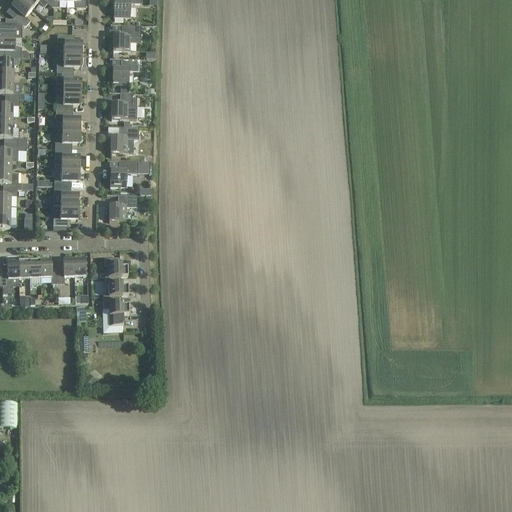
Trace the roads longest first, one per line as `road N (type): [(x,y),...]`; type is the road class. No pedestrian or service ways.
road 1 (residential): [(91,249),(95,0)]
road 2 (residential): [(91,249),(142,248),(142,328)]
